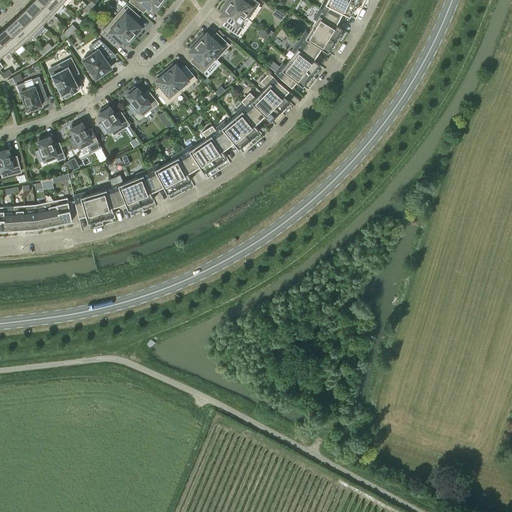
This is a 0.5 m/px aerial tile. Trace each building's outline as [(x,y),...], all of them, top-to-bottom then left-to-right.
[(37,0),(33,0),(26,8),(43,25),(53,15),(37,0)] [(58,0),(37,0),(53,15),(63,4),(58,0)] [(91,0),(87,5),(91,9),(95,4),(91,0)] [(163,3),(159,0),(130,0),(130,1),(141,10),(145,5),(153,11),(155,9),(157,11),(163,3)] [(244,16),(244,17),(248,19),(259,4),(253,0),(243,0),(243,1),(242,0),(228,0),(226,4),(244,16)] [(358,5),(347,0),(324,0),(320,8),(339,19),(343,13),(350,16),(353,9),(355,10),(354,11),(355,11),(358,5)] [(244,16),(226,4),(220,12),(222,13),(220,15),(229,21),(226,26),(237,34),(241,29),(237,26),(244,17),(244,16)] [(91,9),(87,5),(83,10),(86,13),(91,9)] [(114,19),(134,37),(141,30),(139,28),(141,27),(133,19),(137,15),(126,5),(114,19)] [(26,8),(16,18),(33,35),(43,25),(26,8)] [(316,20),(312,26),(337,42),(341,36),(340,36),(340,37),(338,36),(343,29),(336,25),(339,19),(320,8),(314,19),(316,20)] [(33,35),(16,18),(6,27),(22,45),(33,35)] [(134,37),(114,19),(101,33),(112,42),(116,38),(124,45),(125,43),(127,45),(134,37)] [(68,29),(72,33),(76,28),(73,24),(68,29)] [(306,31),(299,42),(318,54),(321,48),(328,52),(332,46),(334,47),(333,47),(334,48),(337,42),(312,26),(308,33),(306,31)] [(22,45),(6,27),(0,32),(0,41),(8,51),(8,52),(11,55),(22,45)] [(72,33),(68,29),(64,33),(67,37),(72,33)] [(203,33),(196,40),(216,59),(229,45),(219,35),(214,40),(207,33),(205,35),(203,33)] [(104,58),(112,52),(99,39),(91,45),(95,51),(90,55),(89,53),(83,57),(84,59),(83,60),(96,78),(111,68),(104,58)] [(216,59),(196,40),(190,48),(191,49),(190,51),(197,58),(193,63),(204,72),(216,59)] [(8,51),(0,41),(0,58),(8,52),(8,51)] [(294,53),(290,59),(313,77),(317,72),(317,71),(316,72),(315,71),(320,65),(313,60),(318,54),(299,42),(292,51),(294,53)] [(44,47),(47,51),(52,47),(49,43),(44,47)] [(47,51),(44,47),(39,51),(42,55),(47,51)] [(248,66),(255,60),(251,56),(244,63),(248,66)] [(78,87),(72,76),(78,73),(71,58),(60,63),(63,69),(52,75),(62,95),(64,94),(66,97),(73,94),(72,92),(77,89),(76,87),(78,87)] [(313,77),(290,59),(286,65),(283,63),(275,73),(292,87),(296,81),(303,86),(308,80),(309,81),(308,82),(309,82),(313,77)] [(164,71),(182,91),(196,80),(187,69),(182,73),(176,64),(174,66),(172,64),(164,71)] [(6,77),(11,75),(12,74),(9,69),(2,73),(6,77)] [(182,91),(164,71),(157,77),(158,79),(156,80),(163,88),(158,92),(161,95),(158,97),(164,104),(166,102),(167,103),(182,91)] [(261,92),(282,113),(286,108),(285,108),(284,107),(290,101),(284,96),(289,90),(269,72),(260,81),(266,87),(261,92)] [(20,73),(13,77),(15,82),(22,80),(20,73)] [(39,76),(25,82),(16,85),(21,98),(23,97),(27,111),(32,109),(34,111),(39,109),(39,106),(42,105),(37,92),(44,89),(39,76)] [(15,82),(13,77),(7,80),(10,85),(15,82)] [(150,93),(145,97),(137,88),(135,87),(126,94),(128,95),(127,96),(132,102),(128,106),(138,119),(158,103),(150,93)] [(282,113),(261,92),(255,98),(250,92),(241,101),(245,104),(260,120),(265,115),(271,121),(276,115),(277,116),(277,117),(277,118),(282,113)] [(245,104),(236,112),(237,114),(232,119),(251,142),(256,137),(255,137),(253,136),(259,131),(254,125),(260,120),(245,104)] [(112,135),(128,124),(122,114),(116,117),(110,107),(109,107),(108,106),(98,112),(100,114),(99,114),(103,121),(99,124),(105,134),(110,131),(112,135)] [(158,117),(168,128),(173,125),(163,113),(158,117)] [(224,122),(215,129),(228,147),(233,142),(239,149),(245,143),(246,145),(245,145),(245,146),(251,142),(232,119),(226,124),(224,122)] [(91,153),(101,147),(93,131),(87,134),(82,123),(81,123),(80,121),(70,126),(71,128),(70,129),(74,136),(69,138),(75,149),(80,147),(82,151),(89,147),(91,153)] [(215,129),(212,125),(202,132),(206,139),(200,143),(217,167),(222,163),(221,163),(220,162),(227,158),(222,151),(228,147),(215,129)] [(58,160),(64,157),(60,146),(54,148),(50,137),(49,137),(48,135),(37,139),(38,141),(37,141),(40,149),(35,151),(40,162),(56,155),(58,160)] [(135,138),(130,142),(134,147),(139,144),(135,138)] [(192,144),(182,151),(194,170),(199,166),(204,173),(211,168),(212,170),(211,170),(211,171),(217,167),(200,143),(194,147),(192,144)] [(2,177),(20,172),(17,160),(11,161),(8,149),(7,150),(7,147),(0,149),(0,172),(1,172),(2,177)] [(173,160),(166,163),(180,189),(186,186),(186,185),(185,186),(184,184),(191,180),(187,173),(194,170),(182,151),(172,157),(173,160)] [(79,167),(74,157),(66,161),(71,171),(79,167)] [(158,164),(148,170),(157,190),(163,186),(167,193),(174,190),(175,191),(174,192),(180,189),(166,163),(160,167),(158,164)] [(157,190),(148,170),(136,174),(138,177),(131,180),(142,207),(148,205),(148,204),(147,204),(146,203),(154,200),(150,192),(157,190)] [(53,183),(69,179),(68,173),(52,177),(53,183)] [(124,183),(123,180),(120,174),(109,179),(112,184),(119,205),(125,203),(128,210),(136,207),(136,209),(135,209),(136,210),(142,207),(131,180),(124,183)] [(18,177),(20,183),(27,182),(25,175),(18,177)] [(101,191),(93,193),(102,221),(108,219),(107,219),(107,217),(114,215),(112,207),(119,205),(112,184),(100,188),(101,191)] [(102,221),(93,193),(86,195),(85,192),(73,196),(79,217),(86,215),(88,223),(96,220),(96,222),(95,222),(95,223),(102,221)] [(56,200),(61,222),(73,220),(73,219),(72,219),(70,211),(73,210),(71,201),(68,202),(67,198),(56,200)] [(56,200),(46,202),(50,225),(61,222),(56,200)] [(46,202),(35,205),(38,227),(50,225),(46,202)] [(26,228),(25,205),(13,206),(14,210),(15,229),(26,228)] [(35,205),(25,205),(26,228),(38,227),(35,205)] [(14,210),(4,211),(3,211),(5,230),(15,229),(14,210)]
